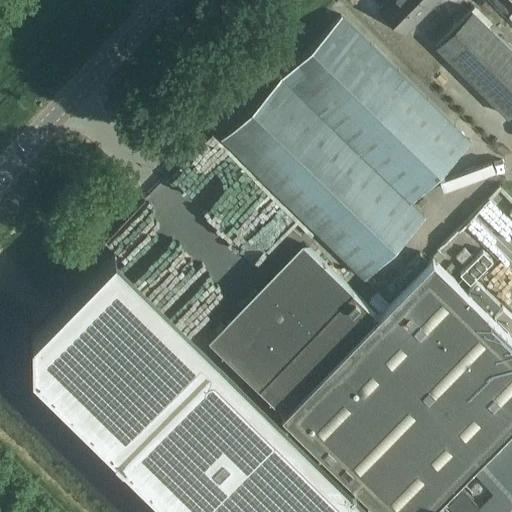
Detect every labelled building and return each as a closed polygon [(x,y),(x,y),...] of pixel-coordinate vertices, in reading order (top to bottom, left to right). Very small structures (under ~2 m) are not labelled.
[(387,0),(380,8),(404,32),(435,0),(387,0)] [(511,111),(511,49),(471,10),(436,45),(507,116),(511,111)] [(340,15),(243,115),(220,138),(364,278),(424,216),(410,202),(470,140),(340,15)] [(256,304),(215,346),(258,388),(282,411),(377,314),(353,290),(309,248),(256,304)] [(460,273),(470,282),(492,259),(483,250),(460,273)] [(381,511),(427,511),(429,510),(511,425),(511,337),(432,259),(377,314),(282,411),(281,413),(381,511)] [(487,309),(494,302),(477,285),(470,292),(487,309)] [(511,332),(511,330),(511,318),(501,307),(493,315),(511,332)] [(511,511),(511,425),(429,510),(431,511),(511,511)]
